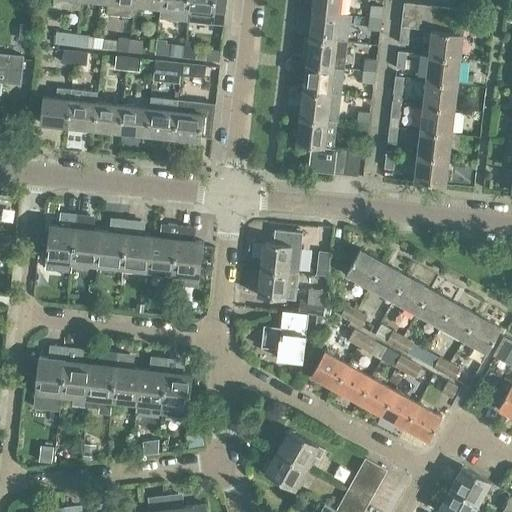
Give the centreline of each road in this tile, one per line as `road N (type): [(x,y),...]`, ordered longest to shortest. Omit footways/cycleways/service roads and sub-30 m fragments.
road 1 (residential): [(511,224),(233,198)]
road 2 (residential): [(429,470),(217,360)]
road 3 (residential): [(2,483),(224,463)]
road 4 (residential): [(233,198),(255,0)]
road 5 (residential): [(218,338),(23,319)]
road 6 (residential): [(233,198),(41,175)]
road 7 (residential): [(2,483),(23,319)]
road 8 (residential): [(23,319),(41,175)]
road 9 (residential): [(233,198),(218,338)]
